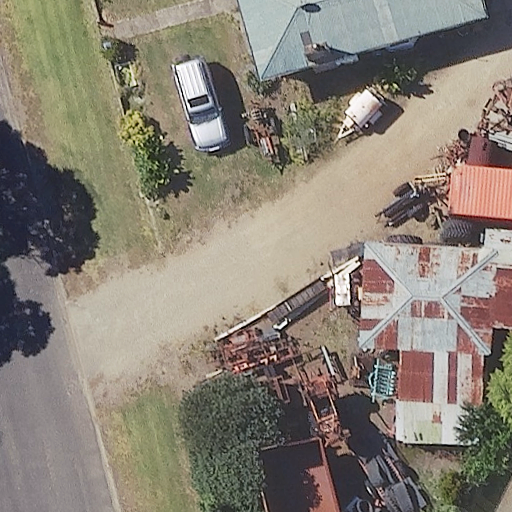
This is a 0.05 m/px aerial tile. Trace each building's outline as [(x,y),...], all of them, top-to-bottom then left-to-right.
[(243,0),(265,79),(490,16),(485,0),(243,0)] [(485,262),(365,257),(362,346),(400,348),(397,444),(484,447),(489,311),(511,311),(511,224),(487,224),(485,262)] [(350,429),(314,363),(264,391),(300,457),(350,429)] [(342,511),(328,465),(280,480),(290,511),(342,511)] [(511,511),(511,488),(499,511),(511,511)]
